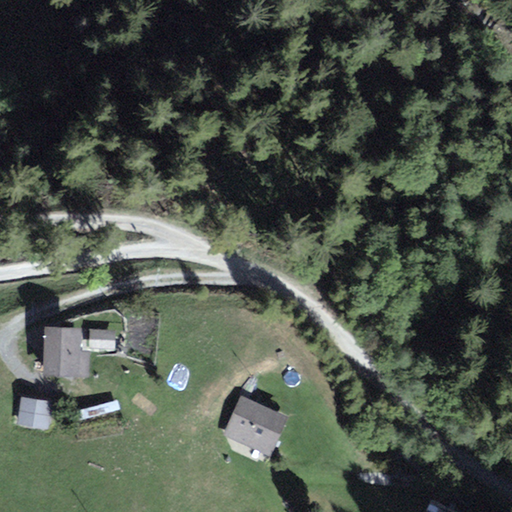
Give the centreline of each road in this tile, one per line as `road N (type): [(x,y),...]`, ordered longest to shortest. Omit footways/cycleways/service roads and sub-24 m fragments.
road 1 (track): [(511,501),(453,462),(330,319),(262,274),(201,256),(116,253),(0,276)]
road 2 (track): [(272,469),(417,492),(384,451),(330,319)]
road 3 (track): [(0,331),(11,318),(99,292),(270,280)]
